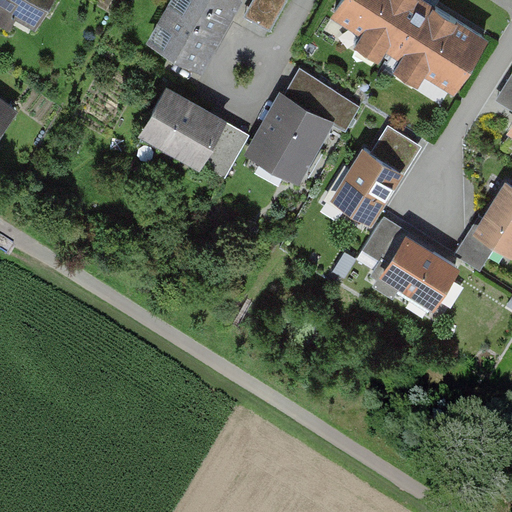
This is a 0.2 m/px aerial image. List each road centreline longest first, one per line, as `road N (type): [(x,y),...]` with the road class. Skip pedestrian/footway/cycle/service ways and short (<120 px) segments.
road 1 (residential): [(0,224),(454,511)]
road 2 (residential): [(511,42),(403,221)]
